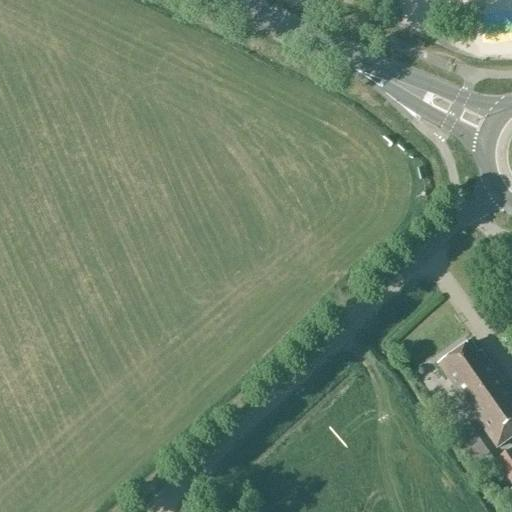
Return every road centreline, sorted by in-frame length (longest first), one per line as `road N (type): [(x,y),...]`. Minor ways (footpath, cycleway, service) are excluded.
road 1 (unclassified): [(153,511),(454,223),(497,193)]
road 2 (secondary): [(510,108),(346,58)]
road 3 (secondary): [(346,58),(485,155)]
road 4 (secondary): [(224,0),(346,58)]
